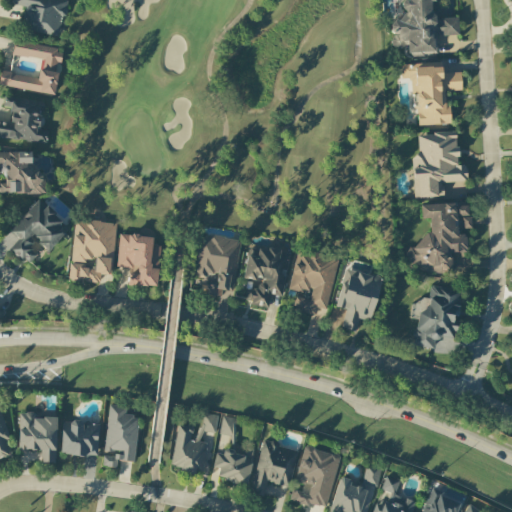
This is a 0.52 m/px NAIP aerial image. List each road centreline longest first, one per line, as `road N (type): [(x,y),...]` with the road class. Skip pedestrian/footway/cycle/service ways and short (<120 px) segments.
road 1 (residential): [(0,271),(28,291),(261,332),(511,409)]
road 2 (residential): [(463,392),(495,275),(476,0)]
road 3 (secondary): [(146,346),(294,378),(511,461)]
road 4 (residential): [(0,490),(30,481),(248,511)]
road 5 (secondary): [(0,368),(146,346)]
road 6 (secondary): [(146,346),(0,339)]
